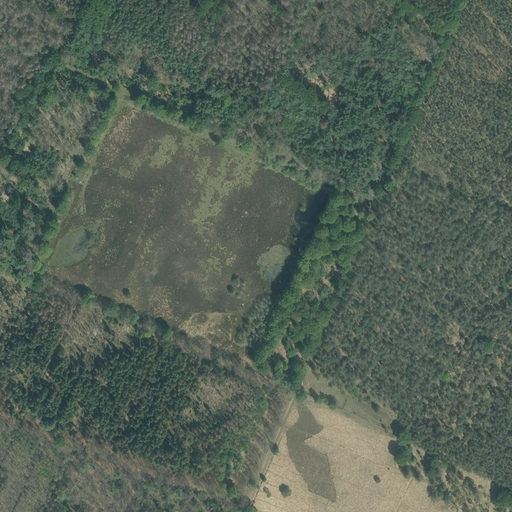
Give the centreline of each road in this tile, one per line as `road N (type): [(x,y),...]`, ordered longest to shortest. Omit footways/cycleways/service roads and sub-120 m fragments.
road 1 (track): [(464,0),(243,511)]
road 2 (track): [(0,416),(248,500)]
road 3 (track): [(0,178),(83,0)]
